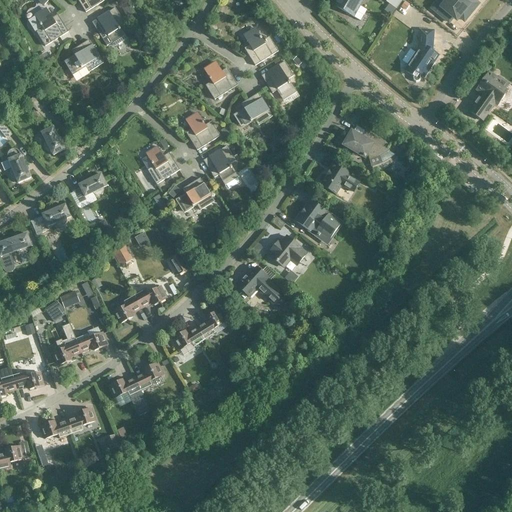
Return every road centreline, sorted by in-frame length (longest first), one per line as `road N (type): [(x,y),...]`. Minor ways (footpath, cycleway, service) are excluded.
road 1 (residential): [(0,429),(128,354),(229,264),(293,184),(353,80)]
road 2 (secondary): [(295,511),(502,313)]
road 3 (residential): [(0,220),(138,104)]
road 4 (residential): [(425,120),(511,5)]
road 5 (unclassified): [(416,129),(511,209)]
